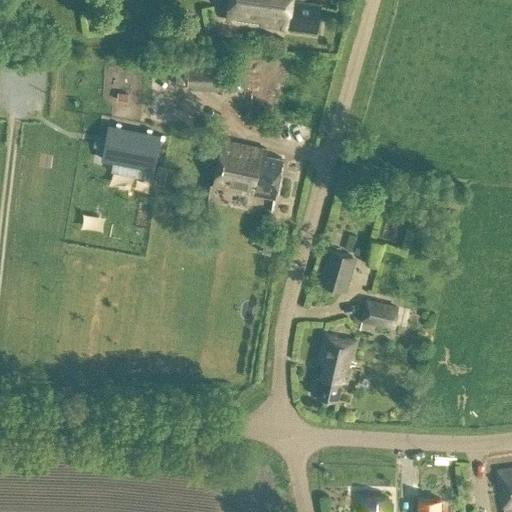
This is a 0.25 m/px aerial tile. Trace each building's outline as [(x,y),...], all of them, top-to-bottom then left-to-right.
[(315,33),(320,4),(293,0),(229,0),(226,19),(315,33)] [(187,87),(187,89),(236,90),(236,85),(245,86),(246,66),(178,63),(177,86),(187,87)] [(160,135),(106,124),(99,160),(153,171),(160,135)] [(279,193),(280,183),(278,183),(283,158),(274,157),(275,151),(223,142),(214,188),(275,199),(276,193),(279,193)] [(157,166),(154,184),(164,186),(167,168),(157,166)] [(341,289),(349,255),(326,249),(317,283),(341,289)] [(398,306),(366,299),(361,321),(393,328),(398,306)] [(347,383),(357,343),(325,335),(317,364),(323,366),(320,377),(315,375),(310,393),(338,401),(343,383),(347,383)] [(502,508),(511,507),(511,468),(497,470),(502,508)] [(387,511),(388,499),(366,498),(364,511),(387,511)] [(439,511),(441,499),(417,498),(416,511),(439,511)]
